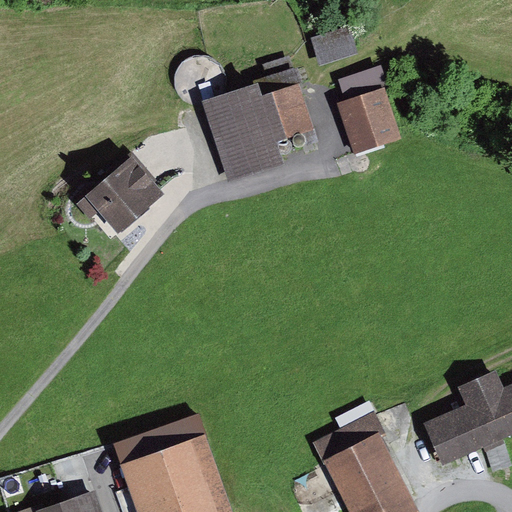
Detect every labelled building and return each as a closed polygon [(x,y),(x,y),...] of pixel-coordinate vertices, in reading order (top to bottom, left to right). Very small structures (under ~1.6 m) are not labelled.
[(352,30),(313,40),(320,67),(359,57),(352,30)] [(254,88),(205,105),(231,181),(279,165),(271,143),(311,130),(296,85),(309,80),(305,67),(295,70),(291,57),(262,66),(266,77),(252,82),(254,88)] [(347,104),(339,107),(355,157),(404,142),(381,69),(340,82),(347,104)] [(132,158),(77,206),(91,222),(99,215),(118,236),(165,195),(132,158)] [(497,375),(459,391),(467,410),(427,427),(444,466),(511,436),(511,388),(505,392),(497,375)] [(374,413),(314,445),(350,511),(418,511),(420,511),(381,438),(386,435),(374,413)] [(230,511),(198,419),(115,448),(136,511),(230,511)] [(42,511),(41,511),(103,511),(96,492),(42,511)] [(39,503),(13,511),(41,511),(42,511),(39,503)]
